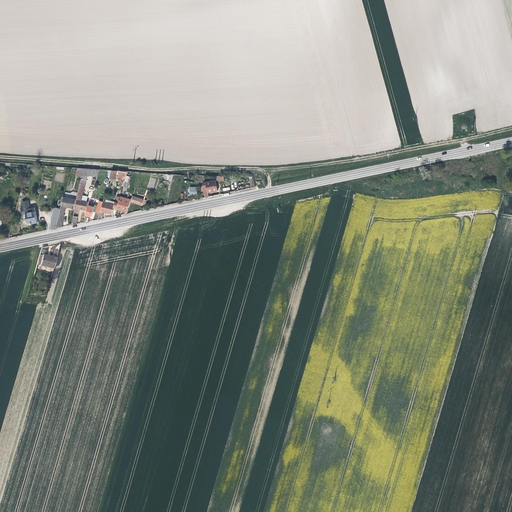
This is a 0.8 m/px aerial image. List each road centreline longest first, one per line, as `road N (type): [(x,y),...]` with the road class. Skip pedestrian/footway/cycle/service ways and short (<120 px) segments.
road 1 (primary): [(0,246),(511,141)]
road 2 (track): [(0,157),(255,170),(265,173),(270,191)]
road 3 (track): [(468,150),(463,139),(265,173)]
road 4 (track): [(511,187),(394,194),(359,184)]
